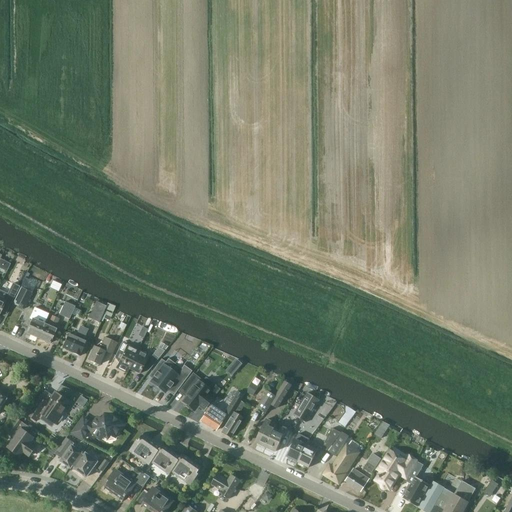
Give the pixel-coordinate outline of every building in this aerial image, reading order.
[(8,297),(0,292),(0,312),(5,302),(10,304),(19,287),(14,285),(8,297)] [(20,289),(11,305),(22,310),(30,294),(20,289)] [(106,306),(96,301),(89,318),(99,323),(100,320),(100,321),(105,310),(104,310),(106,306)] [(65,302),(59,314),(69,319),(75,306),(65,302)] [(39,339),(45,325),(40,323),(45,313),(38,310),(33,320),(32,320),(26,333),(39,339)] [(112,314),(105,310),(100,321),(102,322),(106,314),(111,317),(112,314)] [(45,325),(39,339),(50,344),(56,330),(54,330),(59,320),(52,317),(48,327),(45,325)] [(82,341),(87,330),(80,327),(75,338),(68,335),(63,348),(72,352),(72,353),(79,357),(86,343),(82,341)] [(112,355),(117,343),(104,338),(100,346),(98,349),(93,347),(87,360),(99,365),(105,352),(112,355)] [(138,350),(131,347),(122,343),(115,357),(120,360),(116,368),(127,373),(129,369),(136,355),(138,350)] [(159,347),(154,354),(151,357),(138,350),(136,355),(129,369),(140,374),(143,368),(149,371),(164,351),(159,347)] [(176,393),(196,367),(192,364),(188,368),(182,369),(175,364),(170,371),(164,366),(152,382),(165,392),(169,388),(176,393)] [(207,379),(206,378),(202,383),(200,381),(200,380),(193,374),(183,387),(189,391),(186,395),(187,396),(183,401),(187,405),(186,406),(192,410),(193,409),(195,410),(198,406),(203,409),(210,400),(206,396),(209,392),(209,391),(214,385),(207,380),(207,379)] [(277,407),(291,386),(285,382),(276,396),(271,404),(277,407)] [(258,407),(266,413),(271,404),(276,396),(268,391),(258,407)] [(238,392),(225,413),(231,416),(244,395),(238,392)] [(306,421),(320,399),(308,392),(294,413),(306,421)] [(63,416),(62,415),(70,403),(56,393),(48,404),(40,399),(29,415),(37,421),(43,414),(56,423),(57,422),(59,423),(60,422),(64,418),(63,416)] [(346,427),(357,411),(345,405),(346,413),(339,422),(346,427)] [(217,430),(225,415),(211,407),(208,412),(207,411),(202,421),(217,430)] [(230,437),(242,418),(233,413),(222,432),(230,437)] [(355,414),(350,421),(357,426),(362,420),(355,414)] [(116,438),(125,425),(112,415),(110,418),(108,417),(103,418),(102,419),(99,417),(94,425),(84,418),(74,432),(84,439),(90,431),(103,440),(105,437),(107,438),(111,437),(113,436),(116,438)] [(30,457),(37,447),(30,442),(34,438),(26,432),(29,428),(17,419),(7,434),(12,437),(14,434),(17,436),(9,448),(12,450),(12,452),(16,454),(17,454),(20,456),(23,452),(30,457)] [(271,436),(276,424),(267,420),(257,442),(266,446),(271,436)] [(271,436),(266,446),(276,451),(286,429),(276,424),(271,436)] [(328,450),(341,433),(332,429),(323,448),(328,450)] [(336,456),(348,437),(343,433),(330,452),(336,456)] [(310,439),(299,434),(287,457),(297,462),(306,445),(307,445),(310,439)] [(151,462),(162,448),(143,435),(131,452),(149,465),(151,462)] [(67,438),(55,454),(60,457),(62,455),(65,457),(62,461),(72,468),(74,466),(73,466),(82,453),(73,446),(75,444),(67,438)] [(171,472),(182,457),(164,445),(162,448),(151,462),(169,475),(171,472)] [(306,445),(297,462),(308,467),(317,450),(307,445),(306,445)] [(345,474),(358,454),(346,447),(333,467),(330,465),(324,475),(340,484),(346,475),(345,474)] [(82,453),(73,466),(74,466),(76,468),(76,469),(78,471),(79,473),(83,476),(85,475),(88,477),(96,466),(104,471),(110,463),(105,460),(104,462),(98,462),(83,451),(82,453)] [(388,488),(390,489),(400,474),(405,477),(415,460),(408,456),(405,460),(391,451),(379,470),(382,472),(377,480),(382,484),(382,485),(382,486),(382,487),(382,488),(383,488),(384,489),(385,489),(386,489),(387,489),(388,488)] [(373,474),(383,459),(374,453),(363,467),(373,474)] [(182,457),(171,472),(189,484),(201,467),(184,454),(182,457)] [(415,460),(405,477),(406,478),(405,480),(411,483),(402,498),(418,507),(430,485),(415,476),(422,464),(415,460)] [(361,490),(368,479),(354,469),(346,481),(361,490)] [(123,500),(135,483),(117,470),(105,488),(123,500)] [(151,476),(144,471),(143,474),(142,473),(140,476),(139,476),(136,479),(136,481),(142,485),(144,485),(151,476)] [(229,499),(240,481),(231,476),(228,481),(218,475),(212,484),(222,490),(220,493),(229,499)] [(493,479),(484,491),(490,496),(499,483),(493,479)] [(462,511),(476,488),(462,480),(454,493),(433,482),(431,485),(430,485),(418,507),(427,511),(462,511)] [(151,511),(164,511),(173,501),(154,488),(142,505),(151,511)]
